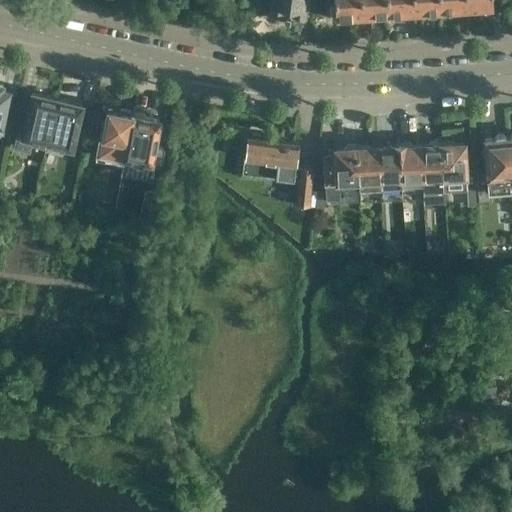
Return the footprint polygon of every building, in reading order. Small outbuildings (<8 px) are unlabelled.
[(272,0),(270,15),(283,17),(283,18),(285,19),(284,21),(291,22),(291,18),(304,19),(306,0),(272,0)] [(362,17),(360,0),(334,0),(335,6),(330,7),(331,16),(335,15),(335,19),(362,17)] [(386,0),(360,0),(362,17),(388,15),(386,0)] [(414,13),(412,0),(386,0),(388,15),(414,13)] [(439,0),(412,0),(414,13),(440,11),(439,0)] [(466,9),(465,0),(439,0),(440,11),(466,9)] [(491,0),(465,0),(466,9),(492,8),(491,0)] [(2,85),(0,84),(0,131),(8,92),(9,92),(10,91),(1,89),(2,85)] [(47,140),(58,98),(32,92),(22,133),(18,132),(14,146),(28,149),(32,137),(47,140)] [(82,103),(58,98),(47,140),(72,146),(82,103)] [(124,161),(134,110),(121,108),(119,110),(108,109),(109,106),(108,106),(106,117),(104,117),(97,151),(106,152),(105,157),(124,161)] [(145,113),(134,110),(124,161),(142,164),(142,159),(151,161),(158,127),(156,127),(158,115),(157,115),(157,118),(146,116),(145,113)] [(295,165),(298,141),(263,137),(262,133),(252,132),(250,135),(247,135),(244,156),(242,173),(298,180),(295,204),(312,206),(317,168),(295,165)] [(511,189),(511,175),(508,136),(506,136),(503,133),(497,134),(494,137),(484,138),(486,165),(476,166),(479,198),(490,197),(490,192),(511,189)] [(443,176),(441,139),(430,140),(428,143),(420,143),(422,177),(443,176)] [(465,170),(463,141),(453,141),(450,139),(441,139),(443,176),(444,189),(476,187),(476,170),(465,170)] [(422,177),(420,143),(413,143),(410,141),(399,142),(401,193),(401,194),(423,192),(422,177)] [(401,193),(399,142),(387,142),(385,145),(378,145),(380,194),(401,193)] [(380,194),(378,145),(370,146),(367,143),(356,144),(359,196),(380,195),(380,194)] [(359,196),(356,144),(345,145),(342,147),(335,147),(335,153),(328,153),(328,156),(324,157),(326,192),(326,198),(359,196)] [(326,192),(316,191),(315,206),(313,215),(322,217),(326,192)] [(496,386),(481,388),(484,407),(499,405),(496,386)]
